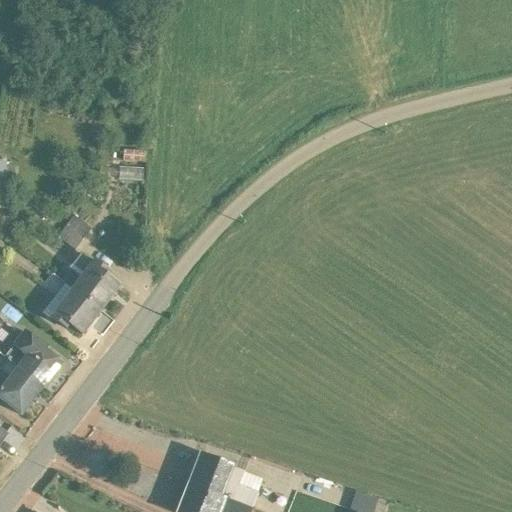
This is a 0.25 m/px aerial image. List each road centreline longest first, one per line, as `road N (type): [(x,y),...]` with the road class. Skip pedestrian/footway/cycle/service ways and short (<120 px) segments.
road 1 (unclassified): [(147,306),(228,214),(312,149),(402,112),(511,85)]
road 2 (residential): [(0,506),(147,306)]
